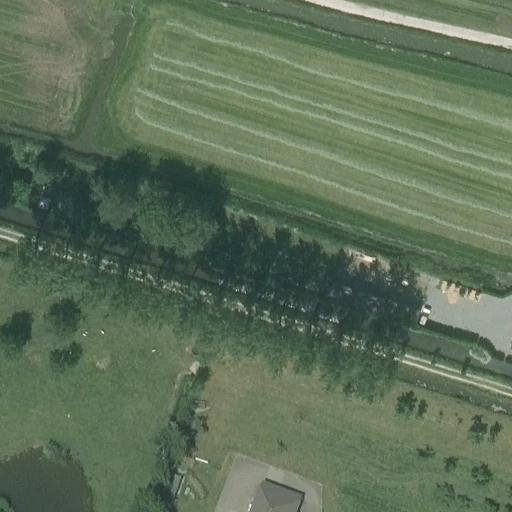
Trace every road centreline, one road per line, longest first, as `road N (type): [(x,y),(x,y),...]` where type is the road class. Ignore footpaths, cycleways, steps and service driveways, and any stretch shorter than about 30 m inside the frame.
road 1 (track): [(511,391),(0,233)]
road 2 (track): [(511,42),(338,0)]
